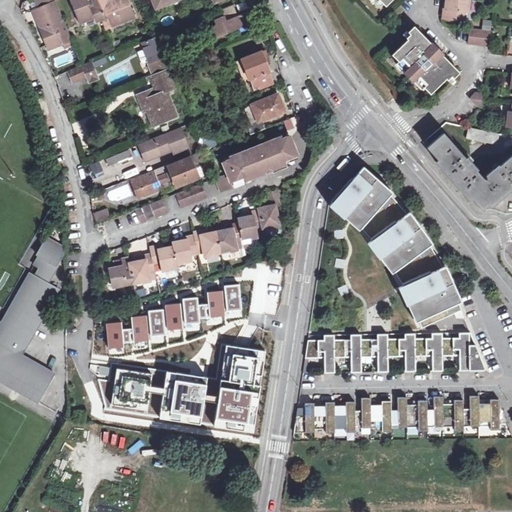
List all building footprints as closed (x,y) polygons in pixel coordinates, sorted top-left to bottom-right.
[(38,9),(48,4),(46,0),(37,0),(35,1),(38,9)] [(99,0),(89,0),(91,4),(86,6),(85,2),(83,2),(81,0),(66,0),(77,24),(89,19),(92,24),(107,19),(99,0)] [(106,0),(99,0),(107,19),(108,18),(112,27),(135,18),(127,0),(110,0),(107,2),(106,0)] [(153,0),(157,9),(180,0),(153,0)] [(475,0),(445,0),(444,17),(468,20),(469,11),(474,12),(475,0)] [(72,40),(56,1),(48,4),(38,9),(36,10),(43,26),(39,28),(46,46),(59,40),(61,44),(72,40)] [(233,5),(220,10),(223,16),(213,20),(215,24),(205,28),(210,40),(249,24),(244,12),(237,15),(233,5)] [(32,11),(39,28),(43,26),(36,10),(32,11)] [(465,71),(420,24),(414,30),(416,32),(412,36),(414,38),(398,53),(404,59),(401,62),(426,89),(430,86),(436,93),(451,77),(453,79),(457,75),(459,77),(465,71)] [(494,29),(473,27),(471,41),(493,44),(494,29)] [(168,67),(157,38),(141,44),(148,61),(152,73),(168,67)] [(48,50),(61,44),(59,40),(46,46),(48,50)] [(106,43),(100,46),(103,54),(110,51),(106,43)] [(148,61),(141,44),(135,46),(142,63),(148,61)] [(261,51),(241,59),(250,79),(255,91),(273,83),(271,77),(269,71),(265,60),(261,52),(261,51)] [(69,52),(52,59),(56,68),(73,61),(69,52)] [(91,60),(93,67),(106,63),(104,56),(91,60)] [(250,79),(241,59),(236,62),(245,81),(250,79)] [(95,73),(90,62),(67,71),(72,83),(86,77),(95,73)] [(154,96),(151,90),(137,96),(141,106),(145,105),(147,111),(153,126),(176,116),(166,93),(176,90),(168,70),(152,76),(159,94),(154,96)] [(97,79),(95,73),(86,77),(88,83),(97,79)] [(152,90),(151,90),(154,96),(159,94),(152,76),(143,80),(145,85),(150,83),(152,90)] [(486,91),(478,90),(472,96),(481,105),(485,106),(486,91)] [(250,134),(265,128),(262,120),(285,111),(278,94),(262,100),(250,105),(254,113),(256,120),(257,121),(247,125),(250,134)] [(191,155),(180,127),(140,144),(147,161),(171,151),(176,161),(191,155)] [(511,196),(511,160),(507,165),(506,163),(492,174),(493,176),(492,178),(484,170),(486,168),(474,156),(472,157),(450,131),(433,146),(444,159),(441,161),(476,200),(478,197),(490,210),(496,204),(499,207),(511,196)] [(211,134),(202,138),(206,150),(216,146),(211,134)] [(222,163),(226,170),(227,174),(215,179),(220,191),(233,186),(232,185),(231,181),(243,176),(245,180),(266,172),(272,169),(286,164),(285,160),(297,155),(290,137),(282,140),(281,137),(277,139),(234,155),(229,157),(230,159),(222,163)] [(140,144),(135,145),(143,163),(147,161),(140,144)] [(106,164),(130,157),(128,150),(104,156),(106,164)] [(205,160),(202,151),(191,155),(176,161),(154,170),(159,183),(168,179),(171,187),(175,185),(172,178),(175,176),(171,165),(190,157),(193,164),(205,160)] [(198,178),(193,164),(190,157),(171,165),(175,176),(172,178),(175,185),(175,187),(198,178)] [(286,164),(272,169),(273,173),(288,167),(286,164)] [(128,176),(141,173),(139,166),(126,170),(128,176)] [(392,193),(363,167),(329,205),(349,223),(359,231),(389,196),(392,193)] [(154,170),(131,179),(135,190),(138,189),(141,196),(150,193),(149,191),(160,186),(159,183),(154,170)] [(266,172),(245,180),(246,184),(267,175),(266,172)] [(231,181),(232,185),(245,180),(243,176),(231,181)] [(206,197),(201,184),(174,194),(180,207),(206,197)] [(259,208),(259,210),(263,228),(264,231),(280,228),(276,207),(279,206),(278,199),(281,198),(280,191),(270,193),(272,203),(273,206),(266,207),(259,208)] [(405,215),(389,196),(359,231),(367,242),(405,215)] [(161,200),(135,210),(140,223),(147,221),(147,219),(154,216),(155,217),(167,213),(161,200)] [(94,213),(97,222),(109,219),(106,210),(94,213)] [(263,228),(259,210),(253,212),(253,216),(247,217),(238,219),(238,223),(242,240),(257,237),(256,229),(263,228)] [(432,243),(408,212),(405,215),(367,242),(391,274),(428,245),(432,243)] [(242,240),(238,223),(231,224),(232,228),(225,230),(215,232),(219,253),(237,250),(236,244),(243,243),(242,240)] [(219,253),(215,232),(208,233),(201,235),(200,231),(193,232),(194,236),(197,249),(204,247),(205,251),(205,256),(219,253)] [(197,249),(194,236),(187,237),(188,240),(181,241),(172,243),(173,247),(177,265),(192,262),(191,257),(191,253),(197,251),(197,249)] [(0,383),(14,391),(21,379),(28,383),(22,395),(38,404),(55,373),(22,355),(59,289),(48,282),(61,258),(59,257),(61,254),(61,252),(62,249),(62,246),(53,241),(51,243),(50,242),(48,246),(42,242),(34,256),(37,257),(32,269),(37,271),(33,278),(28,275),(1,325),(0,324),(0,383)] [(398,286),(441,267),(428,245),(391,274),(398,286)] [(177,265),(173,247),(165,249),(158,250),(157,246),(150,248),(151,255),(153,264),(160,263),(161,267),(162,271),(177,268),(177,265)] [(153,264),(151,255),(145,256),(145,260),(138,261),(130,263),(134,283),(134,284),(150,281),(149,276),(148,272),(154,271),(154,268),(153,264)] [(134,283),(130,263),(129,258),(122,259),(123,265),(108,268),(111,280),(114,279),(115,287),(134,283)] [(461,302),(445,266),(441,267),(398,286),(399,289),(413,323),(416,322),(458,303),(461,302)] [(121,322),(105,324),(107,348),(124,347),(123,343),(149,341),(149,336),(165,334),(164,329),(182,328),(182,323),(199,322),(199,318),(225,316),(225,312),(242,311),(240,284),(224,285),(224,291),(207,292),(208,303),(199,303),(198,297),(183,298),(183,302),(165,304),(165,309),(148,310),(149,316),(132,317),(133,329),(122,330),(121,322)] [(159,297),(118,309),(120,316),(161,304),(159,297)] [(458,303),(416,322),(420,330),(462,310),(458,303)] [(431,339),(414,339),(414,356),(431,356),(431,372),(441,372),(441,356),(441,339),(441,333),(431,334),(431,339)] [(459,338),(441,339),(441,356),(458,356),(459,371),(485,371),(475,344),(470,345),(469,334),(459,333),(459,338)] [(377,340),(360,341),(361,358),(376,357),(377,374),(388,373),(387,356),(387,340),(387,334),(376,335),(377,340)] [(405,339),(387,340),(387,356),(404,356),(404,372),(415,372),(414,356),(414,339),(414,334),(405,334),(405,339)] [(324,340),(308,340),(305,358),(323,358),(323,374),(334,374),(334,358),(334,341),(334,335),(324,335),(324,340)] [(350,340),(334,341),(334,358),(350,357),(351,373),(361,373),(361,358),(360,341),(360,335),(350,335),(350,340)] [(252,435),(257,433),(269,349),(265,345),(223,339),(220,343),(215,377),(211,377),(208,371),(166,365),(161,368),(111,362),(104,408),(153,416),(158,421),(199,427),(204,422),(208,423),(208,425),(210,429),(252,435)] [(21,379),(14,391),(22,395),(28,383),(21,379)] [(470,409),(462,409),(463,426),(490,425),(490,429),(499,429),(499,399),(490,399),(490,403),(478,403),(478,396),(469,396),(470,409)] [(397,410),(390,410),(390,413),(390,417),(390,422),(390,427),(418,426),(419,430),(426,430),(426,426),(426,409),(425,401),(418,401),(418,405),(406,405),(405,397),(397,397),(397,410)] [(433,409),(426,409),(426,426),(455,425),(455,429),(463,429),(463,426),(462,409),(462,400),(453,400),(454,404),(443,405),(443,397),(433,397),(433,409)] [(370,398),(361,398),(361,411),(354,411),(354,427),(362,426),(382,426),(383,432),(390,431),(390,427),(390,422),(390,417),(390,413),(390,410),(389,402),(381,402),(381,405),(370,406),(370,398)] [(354,427),(354,411),(354,402),(345,402),(345,405),(334,406),(334,402),(325,402),(325,406),(313,406),(313,403),(305,404),(305,416),(296,416),(294,432),(314,432),(314,429),(325,428),(325,432),(334,432),(334,428),(346,427),(345,432),(354,432),(354,427)]
